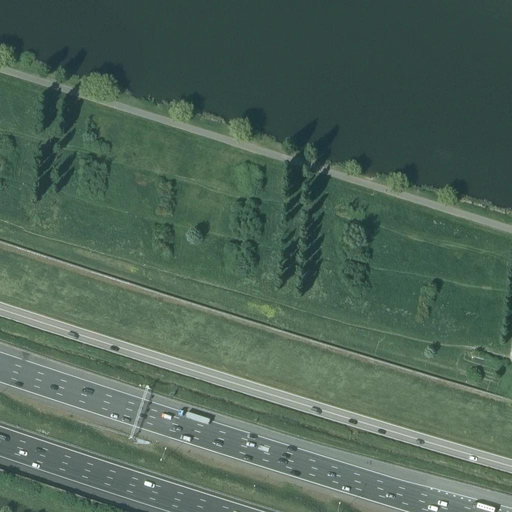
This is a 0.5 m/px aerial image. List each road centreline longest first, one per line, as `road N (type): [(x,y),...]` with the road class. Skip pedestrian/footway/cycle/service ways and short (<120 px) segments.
road 1 (primary): [(0,310),(511,468)]
road 2 (track): [(0,220),(433,346),(511,361)]
road 3 (motorway): [(453,511),(0,367)]
road 4 (motorway): [(0,440),(209,511)]
